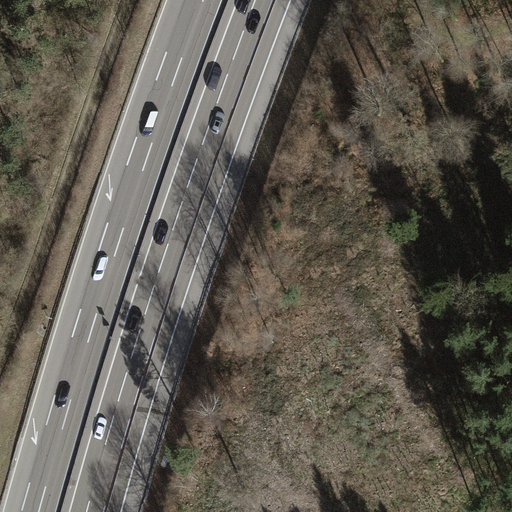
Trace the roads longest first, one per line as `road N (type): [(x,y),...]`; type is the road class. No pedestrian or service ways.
road 1 (motorway): [(97,511),(144,346),(267,0)]
road 2 (motorway): [(196,0),(111,239),(31,511)]
road 3 (track): [(0,367),(128,0)]
